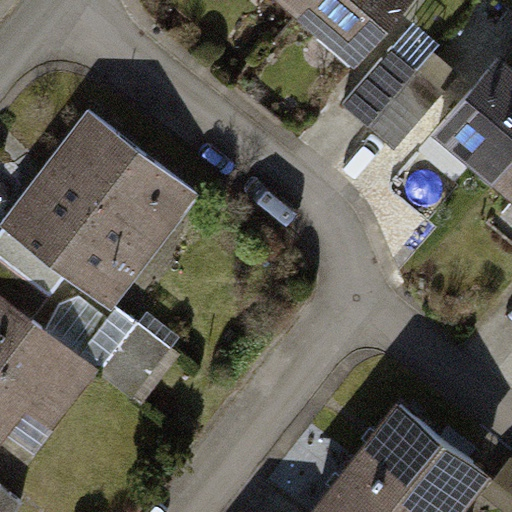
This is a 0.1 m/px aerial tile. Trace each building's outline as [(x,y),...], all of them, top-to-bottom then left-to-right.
[(285,0),(371,66),(423,0),(285,0)] [(415,26),(349,98),(399,144),(465,73),(415,26)] [(455,134),(511,183),(511,181),(511,82),(505,77),(455,134)] [(98,127),(28,219),(124,293),(194,201),(98,127)] [(0,305),(0,458),(13,468),(88,375),(0,305)] [(413,401),(369,454),(440,511),(471,511),(502,474),(413,401)] [(440,511),(369,454),(326,507),(331,511),(440,511)]
